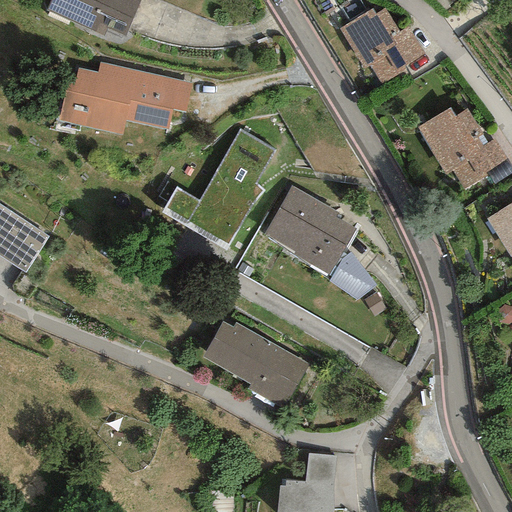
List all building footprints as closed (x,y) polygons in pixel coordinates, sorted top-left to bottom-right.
[(139,0),(49,0),(45,11),(104,37),(107,29),(125,37),(139,0)] [(423,54),(407,27),(399,32),(385,7),(374,13),(371,9),(337,29),(362,71),(370,67),(380,85),(405,71),(402,66),(423,54)] [(121,135),(125,121),(167,130),(172,109),(185,112),(191,83),(99,62),(97,73),(78,69),(74,83),(67,81),(58,121),(121,135)] [(506,160),(493,139),(487,143),(466,109),(454,116),(449,108),(416,128),(445,175),(452,171),(464,191),(487,177),(484,173),(506,160)] [(255,184),(274,150),(238,130),(199,202),(176,189),(161,212),(226,252),(251,205),(263,191),(255,184)] [(337,213),(291,186),(262,234),(328,274),(355,229),(334,217),(337,213)] [(511,201),(485,219),(510,258),(511,257),(511,201)] [(0,256),(25,273),(48,237),(0,205),(0,256)] [(374,286),(349,253),(339,261),(329,282),(355,301),(374,286)] [(385,310),(375,293),(363,300),(373,317),(385,310)] [(308,364),(234,323),(232,328),(221,322),(202,356),(250,383),(246,389),(283,409),(308,364)] [(333,511),(332,483),(335,456),(307,453),(303,482),(283,482),(284,487),(278,486),(275,511),(333,511)]
